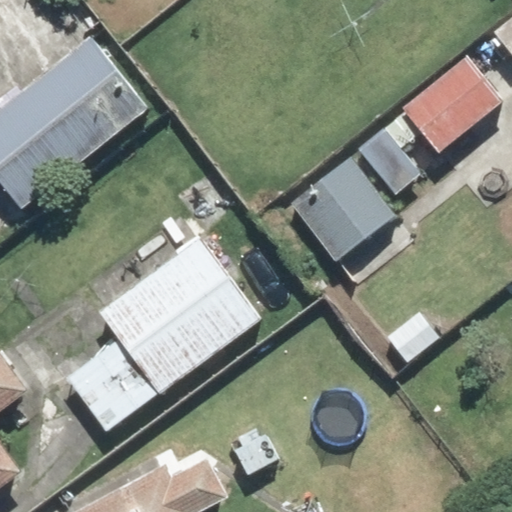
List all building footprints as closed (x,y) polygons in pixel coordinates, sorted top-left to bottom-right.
[(0,0),(0,12),(15,0),(0,0)] [(0,178),(27,211),(153,106),(95,36),(0,114),(0,178)] [(473,56),(374,139),(396,165),(431,136),(444,152),(508,98),(473,56)] [(361,154),(296,202),(344,266),(409,218),(361,154)] [(114,432),(268,317),(207,237),(105,313),(124,339),(73,377),(114,432)] [(0,419),(40,387),(0,336),(0,488),(26,468),(0,436),(0,419)] [(211,448),(83,511),(212,511),(237,499),(211,448)]
